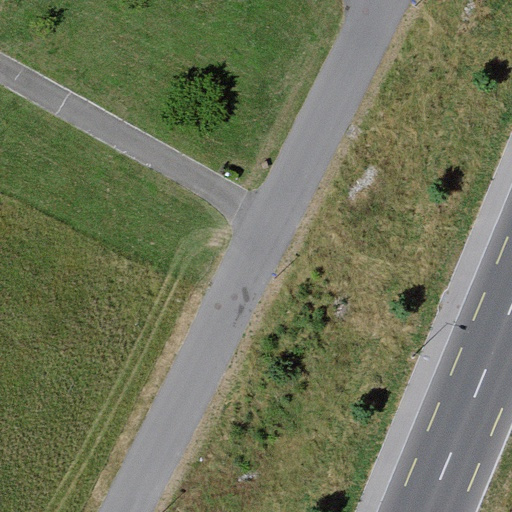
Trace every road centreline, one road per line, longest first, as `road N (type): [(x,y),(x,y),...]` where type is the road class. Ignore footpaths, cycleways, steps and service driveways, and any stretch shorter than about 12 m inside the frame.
road 1 (residential): [(129,511),(385,0)]
road 2 (secondary): [(428,511),(511,309)]
